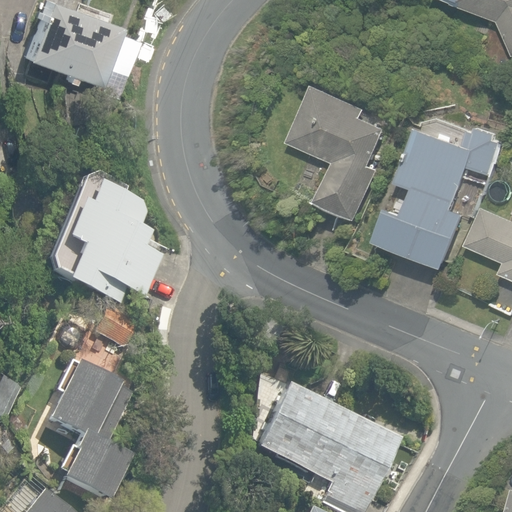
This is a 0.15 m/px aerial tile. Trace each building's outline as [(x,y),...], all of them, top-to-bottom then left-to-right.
[(76,78),(102,87),(123,28),(45,0),(42,0),(22,57),(28,59),(22,74),(47,83),(53,68),(68,74),(66,81),(74,83),(76,78)] [(499,21),(511,52),(511,0),(454,0),(458,1),(457,4),(499,21)] [(318,200),(356,218),(380,168),(372,164),(389,129),(363,116),(366,109),(315,85),(289,142),(336,164),(318,200)] [(376,241),(447,267),(467,213),(453,208),(468,167),(491,176),(503,141),(498,139),(500,133),(481,126),(479,131),(472,128),(466,146),(417,128),(376,241)] [(83,163),(93,163),(93,139),(86,139),(86,145),(83,144),(83,163)] [(122,288),(140,297),(158,257),(147,251),(148,247),(141,243),(146,230),(135,225),(142,213),(136,201),(91,181),(79,204),(74,201),(56,240),(72,247),(58,281),(113,306),(122,288)] [(511,219),(484,207),(467,244),(507,262),(502,273),(511,277),(511,219)] [(104,306),(91,332),(124,348),(137,321),(104,306)] [(235,334),(272,349),(283,322),(246,307),(235,334)] [(57,477),(103,500),(126,455),(89,436),(116,383),(72,361),(70,364),(66,362),(51,391),(56,393),(42,419),(75,435),(69,449),(66,447),(54,469),(59,472),(57,477)] [(317,504),(333,511),(362,511),(396,438),(280,385),(251,448),(326,483),(317,504)] [(68,511),(40,489),(21,511),(68,511)]
